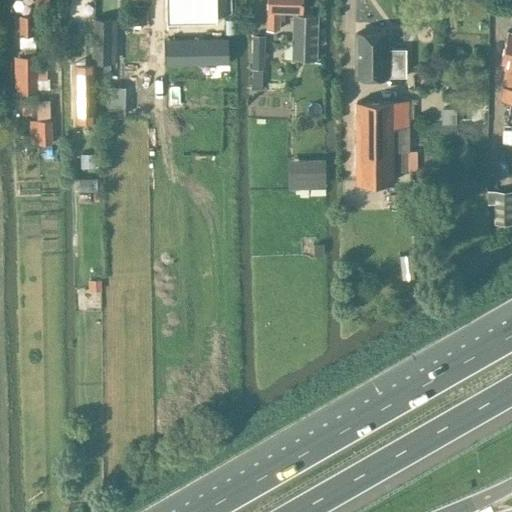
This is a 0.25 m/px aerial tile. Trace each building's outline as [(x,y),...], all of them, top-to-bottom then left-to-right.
[(34,0),(34,8),(49,10),(49,0),(34,0)] [(218,23),(217,0),(165,0),(166,24),(218,23)] [(268,0),(268,28),(278,28),(279,19),(284,19),(284,10),(302,11),(302,0),(268,0)] [(148,4),(129,3),(128,23),(147,23),(148,4)] [(318,15),(293,14),(293,45),(284,45),(284,58),(292,58),(292,59),(316,60),(318,15)] [(35,18),(20,18),(21,38),(35,38),(35,18)] [(113,61),(112,18),(94,18),(95,62),(113,61)] [(501,84),(511,86),(511,30),(507,30),(501,60),(506,61),(501,84)] [(389,49),(388,31),(353,32),(355,77),(405,75),(404,48),(389,49)] [(253,63),(263,63),(264,63),(264,35),(253,35),(253,63)] [(36,62),(35,38),(21,38),(21,48),(24,48),(24,55),(14,55),(15,92),(37,92),(37,80),(36,62)] [(230,64),(229,40),(161,41),(162,65),(230,64)] [(76,121),(96,120),(95,62),(75,63),(76,121)] [(263,63),(253,63),(253,85),(263,85),(263,63)] [(124,114),(125,87),(108,86),(107,113),(124,114)] [(137,87),(136,114),(152,115),(154,88),(137,87)] [(501,100),(511,102),(511,88),(503,87),(501,100)] [(50,99),(36,99),(38,144),(52,143),(51,119),(50,119),(50,99)] [(410,126),(409,100),(356,101),(357,183),(394,182),(394,170),(405,170),(405,150),(410,150),(409,126),(410,126)] [(456,108),(443,108),(443,123),(455,123),(456,108)] [(511,140),(511,121),(501,122),(501,141),(511,140)] [(95,166),(94,153),(81,153),(81,167),(95,166)] [(322,159),(289,159),(289,187),(322,187),(322,159)] [(511,190),(489,191),(489,203),(495,203),(495,223),(511,223),(511,190)] [(324,243),(313,243),(313,255),(324,255),(324,243)] [(411,254),(400,256),(402,279),(414,278),(411,254)]
